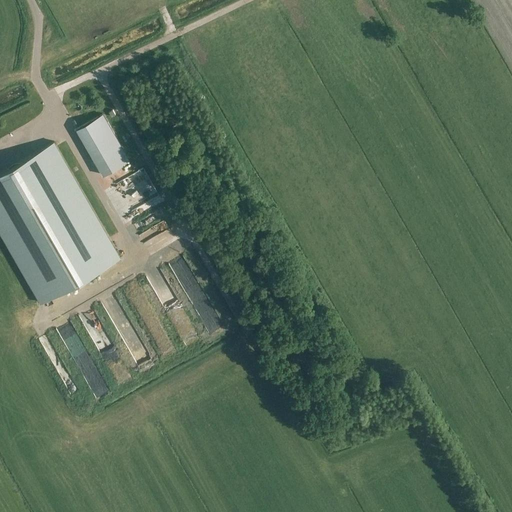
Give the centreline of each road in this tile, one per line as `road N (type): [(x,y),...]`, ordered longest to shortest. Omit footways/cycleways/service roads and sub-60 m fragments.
road 1 (track): [(238,320),(97,72)]
road 2 (track): [(246,0),(45,97)]
